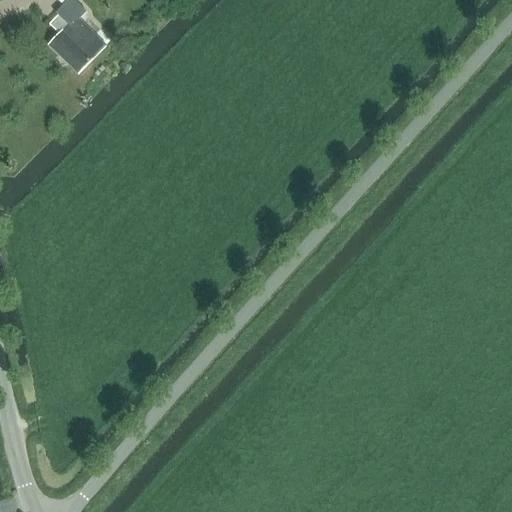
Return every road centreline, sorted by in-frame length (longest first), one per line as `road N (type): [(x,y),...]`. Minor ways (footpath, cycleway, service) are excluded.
road 1 (unclassified): [(69,511),(511,25)]
road 2 (unclassified): [(34,511),(0,350)]
